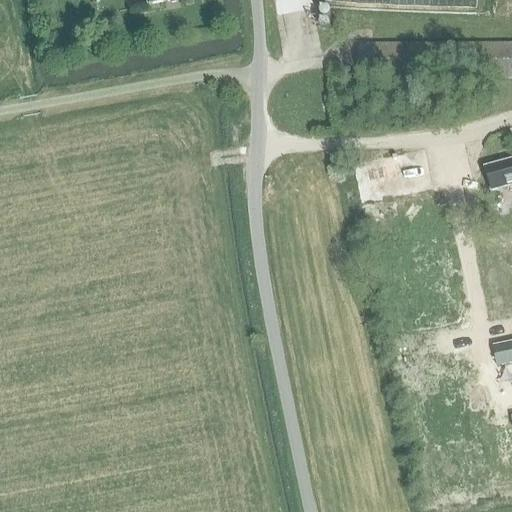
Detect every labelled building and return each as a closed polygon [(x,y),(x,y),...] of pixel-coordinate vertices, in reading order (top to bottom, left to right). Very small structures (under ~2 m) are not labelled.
[(414,0),(414,7),(478,8),(478,0),(414,0)] [(511,44),(357,44),(357,81),(511,80),(511,44)] [(411,152),(416,174),(428,172),(423,150),(411,152)] [(511,162),(485,170),(491,194),(511,187),(511,162)] [(408,276),(439,269),(426,211),(395,218),(408,276)] [(511,364),(511,344),(491,348),(495,368),(511,364)] [(472,380),(436,387),(444,426),(448,425),(451,443),(475,438),(471,420),(480,418),(472,380)]
